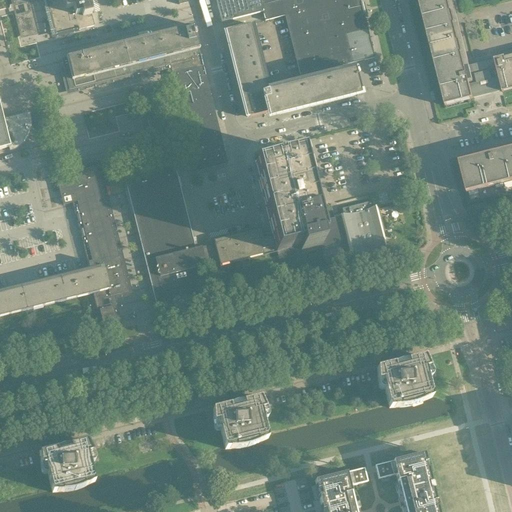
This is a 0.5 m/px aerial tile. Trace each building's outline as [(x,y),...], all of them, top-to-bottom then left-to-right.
[(46,0),(55,36),(94,26),(91,15),(92,15),(90,7),(89,7),(88,3),(87,0),(46,0)] [(262,13),(259,0),(215,0),(221,19),(220,20),(221,23),(262,13)] [(359,0),(259,0),(262,13),(264,21),(285,16),(300,76),(374,58),(366,25),(359,0)] [(504,92),(511,89),(511,60),(506,63),(504,57),(494,59),(494,62),(490,63),(490,62),(469,67),(469,68),(465,69),(461,55),(461,54),(462,54),(459,42),(458,42),(454,25),(455,25),(452,12),(451,13),(447,0),(418,0),(434,62),(436,68),(441,89),(443,99),(445,107),(473,100),(473,99),(502,92),(504,92)] [(20,37),(34,33),(29,15),(16,18),(20,37)] [(251,25),(228,31),(231,42),(234,52),(244,94),(243,94),(247,110),(244,111),(246,119),(249,118),(268,113),(268,111),(278,109),(278,112),(279,112),(292,109),(293,109),(306,105),(319,102),(320,102),(333,99),(346,95),(359,92),(360,92),(355,69),(352,70),(350,71),(350,68),(269,88),(269,86),(257,38),(256,35),(254,29),(252,30),(251,29),(251,28),(251,25)] [(69,91),(95,84),(170,65),(201,57),(193,26),(183,28),(183,29),(99,50),(61,59),(69,91)] [(172,73),(176,90),(207,82),(203,66),(172,73)] [(207,82),(176,90),(180,107),(211,99),(207,82)] [(211,99),(180,107),(184,124),(216,116),(211,99)] [(44,131),(58,128),(53,109),(39,113),(44,131)] [(0,116),(0,114),(0,149),(8,148),(9,151),(15,149),(18,147),(21,145),(24,142),(27,139),(29,136),(30,132),(31,128),(31,124),(31,118),(29,110),(0,116)] [(216,116),(184,124),(189,142),(220,134),(220,132),(216,116)] [(220,134),(189,142),(193,159),(224,151),(220,134)] [(142,138),(123,143),(127,156),(145,152),(142,138)] [(52,163),(66,160),(61,141),(47,145),(52,163)] [(511,190),(511,148),(496,153),(495,147),(494,148),(494,150),(481,153),(480,151),(479,151),(481,157),(459,162),(467,193),(469,202),(511,190)] [(224,151),(193,159),(196,172),(228,164),(224,151)] [(215,244),(219,263),(220,265),(221,265),(221,264),(233,261),(234,262),(235,261),(235,260),(247,257),(248,258),(249,258),(249,257),(261,254),(262,255),(263,254),(262,249),(275,246),(277,251),(297,246),(297,244),(304,242),(306,250),(321,246),(319,237),(323,236),(328,246),(334,245),(333,241),(339,239),(340,241),(350,239),(354,256),(383,249),(374,212),(374,211),(372,202),(342,209),(344,219),(340,220),(339,217),(334,218),(335,221),(326,223),(316,225),(313,213),(315,212),(314,211),(312,211),(309,199),(311,198),(311,197),(309,197),(306,185),(308,184),(307,183),(305,183),(302,171),(304,170),(304,169),(302,169),(299,158),(298,155),(280,159),(281,162),(276,163),(275,160),(257,166),(258,168),(261,180),(259,180),(259,181),(261,181),(264,194),(262,194),(262,195),(264,195),(268,208),(266,208),(266,209),(268,209),(271,221),(269,222),(269,223),(271,223),(275,235),(273,236),(269,237),(269,235),(264,236),(264,238),(262,239),(260,230),(214,241),(215,244)] [(208,302),(200,267),(195,249),(174,164),(123,176),(158,311),(207,299),(208,302)] [(55,177),(60,197),(74,193),(73,187),(100,180),(96,166),(55,177)] [(100,180),(73,187),(74,193),(60,197),(63,206),(72,203),(103,196),(100,180)] [(103,196),(72,203),(75,214),(106,206),(103,196)] [(106,206),(75,214),(78,227),(109,219),(106,206)] [(109,219),(78,227),(81,239),(112,231),(109,219)] [(112,231),(81,239),(84,251),(115,243),(112,231)] [(118,255),(115,243),(84,251),(87,263),(92,262),(118,255)] [(219,263),(215,244),(195,249),(200,267),(219,263)] [(118,255),(92,262),(95,274),(121,267),(118,255)] [(89,270),(0,291),(0,317),(95,294),(95,293),(94,288),(91,279),(96,278),(95,274),(92,262),(87,263),(89,270)] [(121,267),(95,274),(96,278),(91,279),(94,288),(125,280),(121,267)] [(125,280),(94,288),(95,293),(95,294),(97,300),(128,292),(125,280)] [(113,306),(99,310),(104,328),(117,325),(113,306)] [(376,369),(377,387),(379,389),(380,390),(384,390),(388,406),(389,408),(404,407),(412,406),(422,402),(432,398),(427,379),(430,378),(431,376),(431,374),(424,357),(409,360),(409,361),(393,366),(392,364),(376,369)] [(247,447),(268,439),(267,436),(263,420),(266,419),(267,417),(267,415),(260,398),(245,402),(245,403),(229,407),(228,406),(212,410),(213,429),(214,430),(217,432),(220,431),(224,447),(224,450),(242,448),(247,447)] [(54,450),(39,453),(41,471),(41,474),(43,475),(46,475),(47,475),(49,481),(51,490),(52,493),(63,492),(66,492),(68,492),(71,492),(73,491),(75,491),(78,490),(80,489),(82,488),(84,487),(95,482),(94,480),(92,471),(90,464),(92,464),(94,462),(95,460),(94,458),(87,441),(74,445),(72,445),(72,446),(56,450),(56,449),(54,450)] [(424,454),(375,466),(376,473),(378,480),(380,480),(389,477),(395,476),(397,483),(399,492),(401,498),(403,507),(404,511),(438,511),(437,507),(434,508),(432,502),(436,501),(435,496),(434,494),(433,489),(429,490),(428,484),(431,483),(430,478),(429,474),(428,469),(424,470),(423,464),(426,463),(425,458),(424,454)] [(364,469),(314,481),(315,485),(316,490),(320,489),(322,495),(318,496),(321,511),(355,511),(355,510),(354,504),(351,494),(350,487),(356,486),(365,483),(367,483),(365,475),(364,469)]
